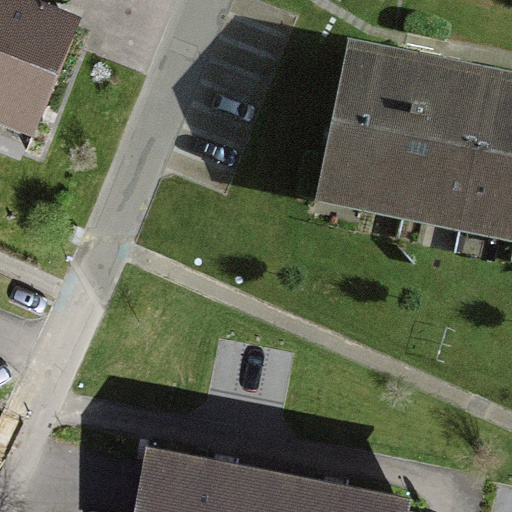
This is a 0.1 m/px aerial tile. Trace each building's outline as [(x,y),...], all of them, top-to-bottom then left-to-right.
[(0,0),(0,110),(27,121),(67,22),(10,0),(0,0)] [(444,204),(464,208),(491,75),(457,68),(453,86),(433,82),(437,64),(353,47),(337,126),(347,128),(336,183),(387,193),(384,207),(441,219),(444,204)] [(511,78),(491,75),(464,208),(488,213),(485,228),(511,233),(511,78)] [(146,511),(282,511),(287,489),(156,463),(146,511)] [(400,511),(401,511),(287,489),(282,511),(400,511)]
